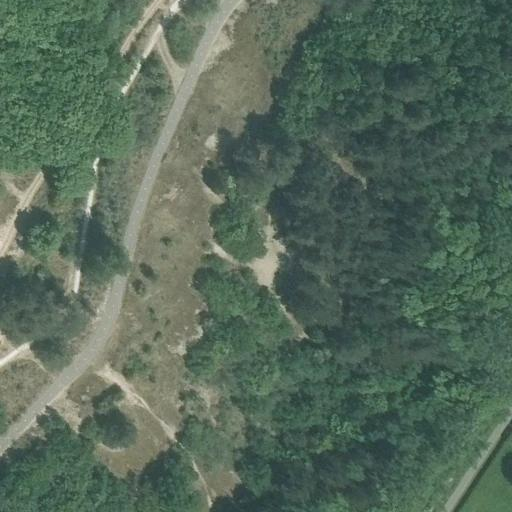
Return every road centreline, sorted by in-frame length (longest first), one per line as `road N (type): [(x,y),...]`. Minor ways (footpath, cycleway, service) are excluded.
road 1 (unknown): [(158,0),(0,251)]
road 2 (tertiary): [(417,511),(511,369)]
